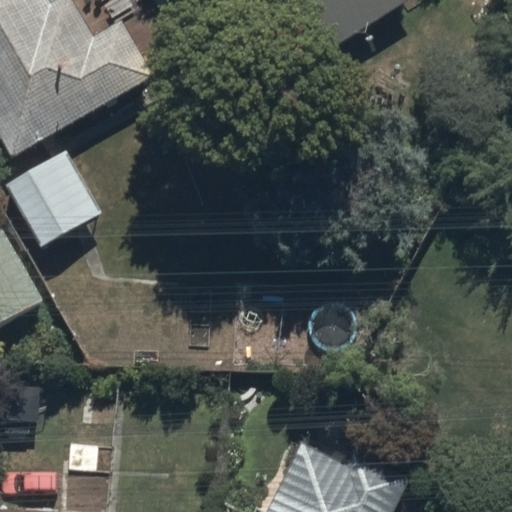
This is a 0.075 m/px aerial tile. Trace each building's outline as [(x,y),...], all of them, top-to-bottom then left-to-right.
[(35,0),(0,0),(0,162),(9,178),(153,95),(121,38),(92,55),(67,11),(48,22),(35,0)] [(255,0),(309,84),(415,17),(403,0),(255,0)] [(101,230),(65,168),(3,205),(40,266),(101,230)] [(0,332),(41,308),(0,239),(0,332)] [(344,483),(299,461),(273,511),(402,511),(410,495),(352,467),(344,483)]
